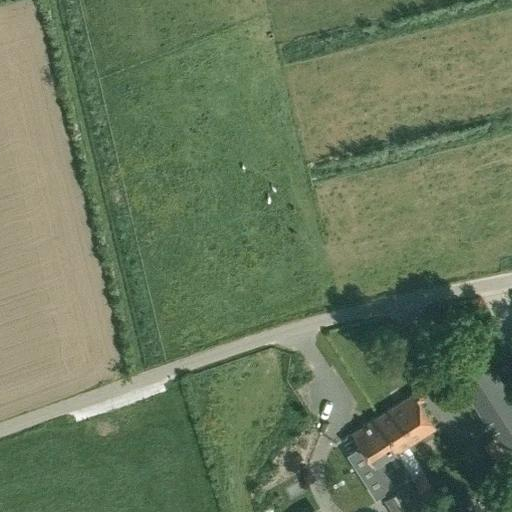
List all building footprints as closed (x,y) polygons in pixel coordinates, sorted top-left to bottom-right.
[(499,462),(508,476),(511,473),(511,396),(480,349),(449,370),(506,457),(499,462)] [(414,393),(378,416),(384,424),(398,446),(396,447),(398,450),(435,427),(414,393)] [(384,424),(378,416),(351,433),(371,463),(396,447),(398,446),(384,424)] [(417,447),(405,454),(415,473),(427,467),(417,447)] [(299,455),(293,459),(297,466),(304,462),(299,455)] [(412,479),(423,496),(424,496),(427,497),(433,494),(433,491),(434,490),(422,472),(412,479)] [(390,493),(402,511),(430,511),(410,481),(390,493)]
